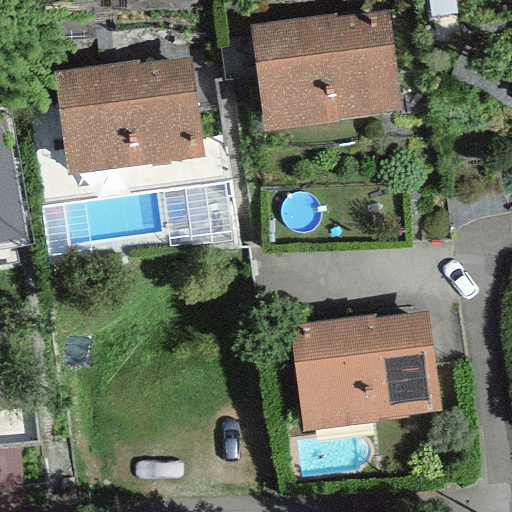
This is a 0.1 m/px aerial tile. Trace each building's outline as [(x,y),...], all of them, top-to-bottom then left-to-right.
[(373,25),(238,41),(249,134),(384,118),(373,25)] [(191,70),(48,81),(56,190),(199,178),(191,70)] [(13,127),(0,128),(0,269),(24,267),(13,127)] [(425,324),(283,344),(298,452),(440,432),(425,324)] [(16,511),(11,467),(0,468),(0,511),(16,511)]
